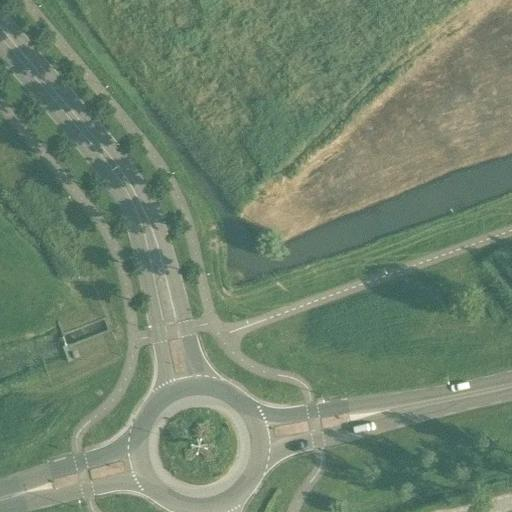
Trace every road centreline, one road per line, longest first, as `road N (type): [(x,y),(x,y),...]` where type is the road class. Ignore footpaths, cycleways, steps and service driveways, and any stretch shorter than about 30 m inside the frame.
road 1 (tertiary): [(199,385),(148,204),(122,160),(0,14)]
road 2 (tertiary): [(0,51),(123,199),(168,393)]
road 3 (primary): [(398,410),(339,407),(252,419)]
road 4 (primary): [(135,446),(52,471),(0,500)]
road 5 (primary): [(0,502),(142,474)]
road 6 (primary): [(259,449),(398,410)]
